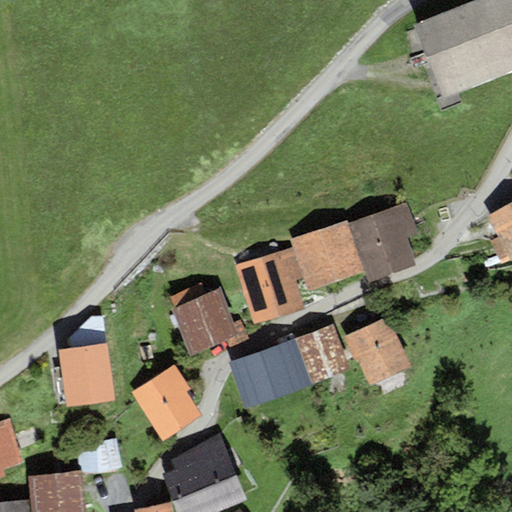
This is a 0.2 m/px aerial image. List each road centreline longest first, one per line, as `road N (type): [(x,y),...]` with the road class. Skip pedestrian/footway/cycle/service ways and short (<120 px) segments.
road 1 (residential): [(414,0),(358,43),(218,183),(150,227),(36,348),(0,371)]
road 2 (residential): [(125,511),(211,410),(224,360),(424,267),(511,149)]
